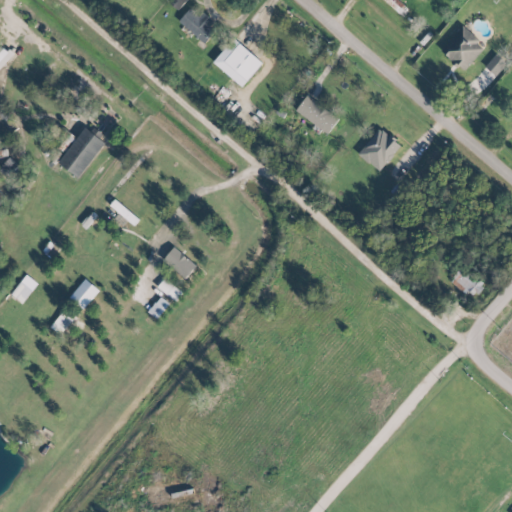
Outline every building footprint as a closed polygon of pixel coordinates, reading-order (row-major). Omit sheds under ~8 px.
[(168,0),(167,1),(177,9),(185,0),(168,0)] [(407,7),(398,0),(383,0),(400,15),(407,7)] [(197,15),(189,8),(178,21),(203,43),(217,28),(200,13),(197,15)] [(484,44),(459,26),(439,53),(464,71),(484,44)] [(240,86),(262,63),(234,37),(212,61),(240,86)] [(0,66),(11,56),(0,43),(0,66)] [(495,76),(506,63),(495,54),(484,66),(495,76)] [(338,118),(307,94),(295,110),(327,134),(338,118)] [(0,102),(0,121),(0,122),(9,116),(0,102)] [(78,177),(106,140),(87,125),(58,163),(78,177)] [(378,171),(401,146),(380,127),(357,153),(378,171)] [(0,167),(0,171),(10,181),(21,168),(9,157),(0,167)] [(139,218),(113,200),(109,206),(134,224),(139,218)] [(162,259),(184,279),(195,266),(174,246),(162,259)] [(484,283),(461,266),(450,281),(474,298),(484,283)] [(68,298),(83,309),(99,290),(84,278),(68,298)] [(70,319),(61,312),(50,327),(59,334),(70,319)]
